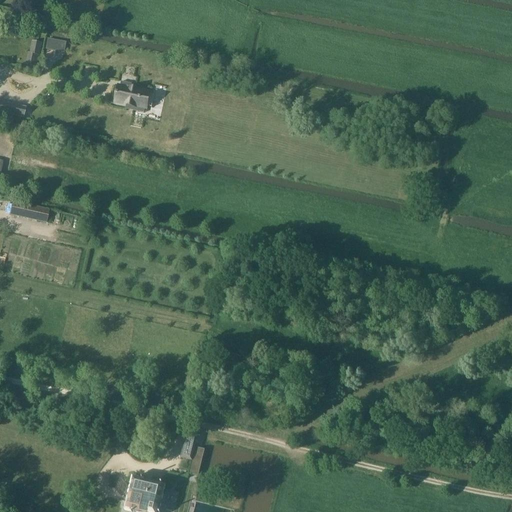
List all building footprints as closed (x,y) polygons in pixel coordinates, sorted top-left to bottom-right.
[(49,40),(47,51),(56,53),(58,42),(49,40)] [(38,55),(28,53),(25,65),(35,67),(38,55)] [(132,84),(121,82),(120,87),(118,86),(115,102),(135,106),(134,111),(144,113),(145,108),(147,108),(147,106),(152,107),(154,96),(149,95),(150,93),(131,89),(132,84)] [(25,108),(1,103),(0,106),(0,113),(23,119),(25,108)] [(47,223),(49,210),(13,202),(10,215),(47,223)] [(52,412),(55,402),(42,397),(39,408),(52,412)] [(181,458),(193,461),(197,442),(198,438),(186,436),(186,439),(181,458)] [(126,510),(132,511),(159,511),(166,486),(166,485),(133,478),(126,510)]
